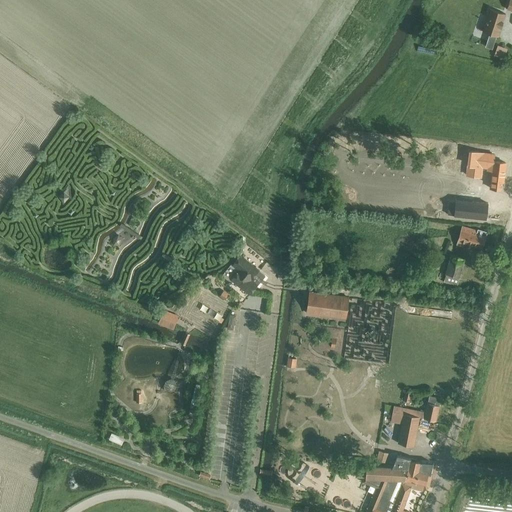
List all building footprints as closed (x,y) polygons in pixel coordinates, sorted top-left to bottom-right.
[(489,9),(482,32),(489,34),(485,47),(492,49),(496,36),(497,37),(505,14),(489,9)] [(497,154),(469,152),(472,153),(473,164),(469,164),(468,173),(481,174),(482,166),(487,167),(487,168),(494,169),(492,183),(502,184),(503,179),(505,179),(509,160),(496,159),(497,154)] [(466,185),(466,200),(481,200),(481,185),(466,185)] [(65,188),(60,193),(65,198),(70,193),(65,188)] [(485,194),(485,202),(503,203),(503,195),(485,194)] [(461,226),(456,244),(462,246),(463,243),(482,248),(487,232),(477,229),(477,231),(461,226)] [(113,237),(113,244),(119,244),(122,237),(118,233),(113,237)] [(164,250),(162,253),(170,258),(168,260),(172,262),(177,253),(173,251),(172,254),(164,250)] [(265,276),(258,271),(240,255),(232,265),(238,270),(231,279),(249,294),(257,285),(265,276)] [(450,255),(445,274),(459,278),(464,259),(450,255)] [(308,293),(306,313),(346,318),(348,298),(308,293)] [(173,299),(168,306),(174,310),(178,302),(173,299)] [(162,309),(158,321),(173,326),(177,315),(162,309)] [(230,313),(228,328),(234,329),(236,314),(230,313)] [(288,358),(287,367),(295,368),(296,359),(288,358)] [(411,392),(405,391),(403,401),(409,402),(411,392)] [(392,405),(389,420),(402,423),(403,414),(419,417),(435,421),(440,398),(428,395),(425,412),(392,405)] [(402,423),(398,443),(413,445),(419,417),(403,414),(402,423)] [(378,451),(376,460),(386,463),(388,453),(378,451)] [(366,465),(356,465),(356,477),(366,477),(381,477),(365,511),(401,511),(411,488),(423,490),(429,487),(432,474),(430,473),(433,463),(410,460),(410,459),(396,455),(391,466),(366,465)]
